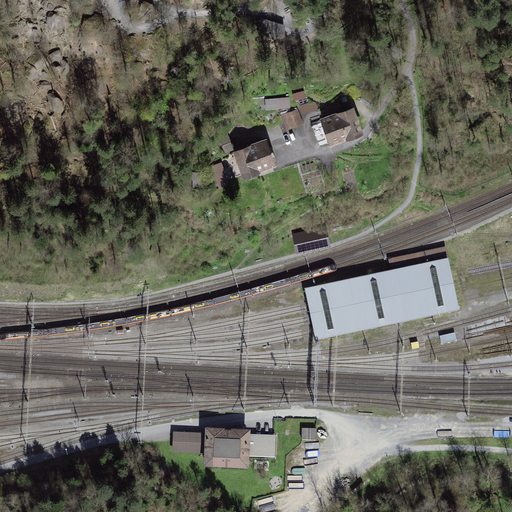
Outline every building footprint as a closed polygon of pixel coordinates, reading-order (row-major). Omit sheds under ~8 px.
[(280,28),(262,19),(257,29),(268,34),(267,38),(274,41),(275,37),(280,28)] [(279,107),(291,106),(290,98),(278,99),(279,107)] [(315,103),(301,105),(302,112),(316,110),(315,103)] [(353,109),(312,124),(320,146),(361,131),(353,109)] [(281,115),(286,128),(301,122),(297,112),(287,115),(286,114),(281,115)] [(233,149),(230,140),(222,142),(226,152),(233,149)] [(274,164),(265,141),(237,151),(245,174),(274,164)] [(329,243),(326,228),(294,235),(298,250),(329,243)] [(314,331),(316,340),(459,310),(457,301),(455,288),(452,276),(446,247),(388,259),(391,271),(305,289),(309,307),(311,319),(314,331)] [(303,428),(303,439),(316,440),(316,429),(303,428)] [(273,456),(274,438),(248,437),(248,434),(208,433),(208,436),(175,434),(174,452),(209,453),(209,467),(247,469),(247,455),(273,456)]
